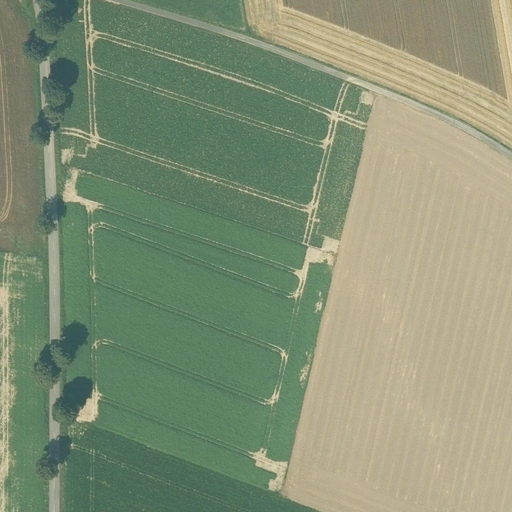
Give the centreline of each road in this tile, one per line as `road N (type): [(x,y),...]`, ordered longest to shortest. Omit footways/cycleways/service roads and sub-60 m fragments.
road 1 (secondary): [(37,0),(52,218),(57,511)]
road 2 (track): [(119,0),(313,62),(464,123),(511,155)]
